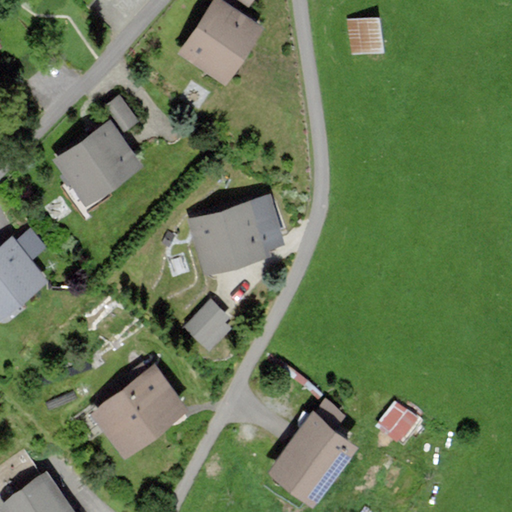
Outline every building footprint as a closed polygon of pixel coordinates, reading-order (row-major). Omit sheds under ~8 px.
[(184,50),(227,80),(263,27),(222,0),(217,0),(198,29),(184,50)] [(381,17),(350,21),(353,54),(384,51),(381,17)] [(59,161),(89,202),(139,167),(109,126),(80,146),(59,161)] [(190,220),(206,273),(235,264),(264,256),(262,248),(281,242),(268,198),(190,220)] [(0,315),(45,282),(14,241),(0,251),(0,315)] [(231,315),(210,296),(183,325),(209,349),(231,326),(225,321),(231,315)] [(97,414),(125,453),(173,419),(186,410),(158,371),(97,414)] [(273,473),(312,503),(354,447),(315,418),(301,437),(273,473)] [(70,511),(47,477),(4,505),(8,511),(70,511)]
